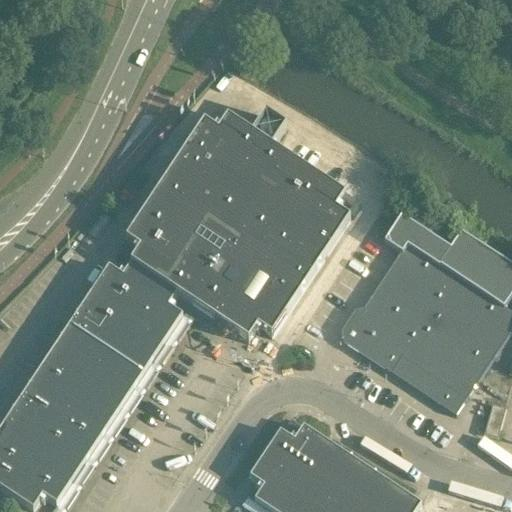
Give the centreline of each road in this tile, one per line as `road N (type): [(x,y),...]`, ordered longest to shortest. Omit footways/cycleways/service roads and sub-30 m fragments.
road 1 (unclassified): [(511,491),(426,464),(315,395),(279,390),(255,402),(184,511)]
road 2 (tertiary): [(50,190),(146,0)]
